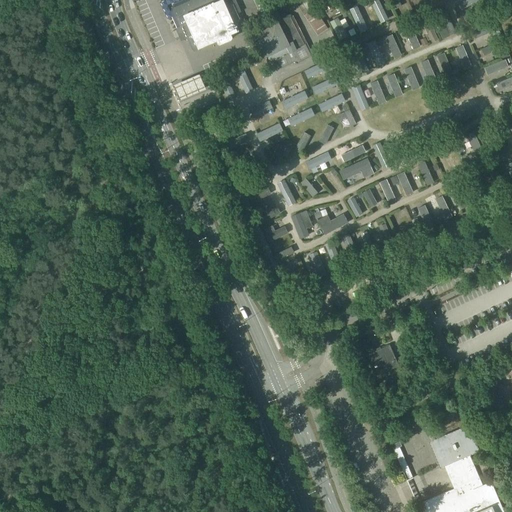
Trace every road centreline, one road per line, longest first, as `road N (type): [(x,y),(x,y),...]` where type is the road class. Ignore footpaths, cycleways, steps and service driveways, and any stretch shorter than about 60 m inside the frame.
road 1 (track): [(0,69),(37,80),(74,108),(242,511)]
road 2 (secondary): [(89,0),(255,389)]
road 3 (secondary): [(276,380),(112,0)]
road 4 (track): [(101,172),(88,227),(0,405)]
road 5 (secondary): [(333,511),(276,380)]
road 6 (secondary): [(255,389),(308,511)]
